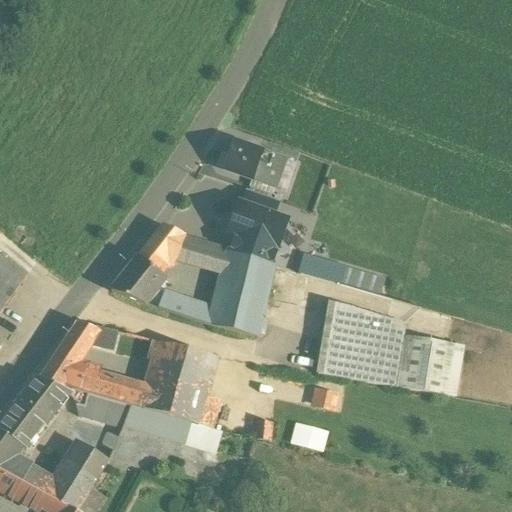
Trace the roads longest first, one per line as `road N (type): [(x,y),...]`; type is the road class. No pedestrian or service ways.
road 1 (residential): [(0,400),(208,119)]
road 2 (unclassified): [(208,119),(274,0)]
